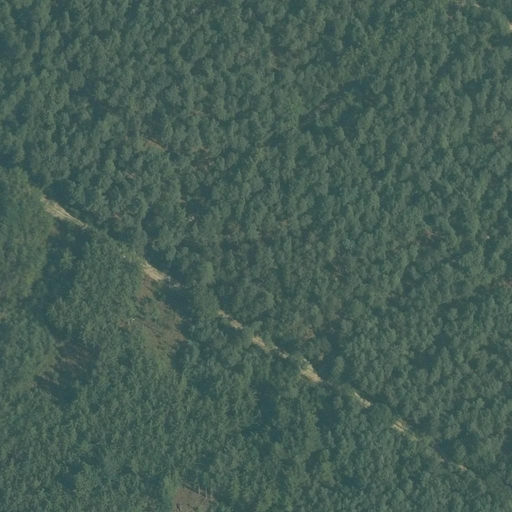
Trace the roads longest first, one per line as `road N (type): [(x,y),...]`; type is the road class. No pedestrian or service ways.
road 1 (track): [(511,496),(0,169)]
road 2 (track): [(315,364),(511,212)]
